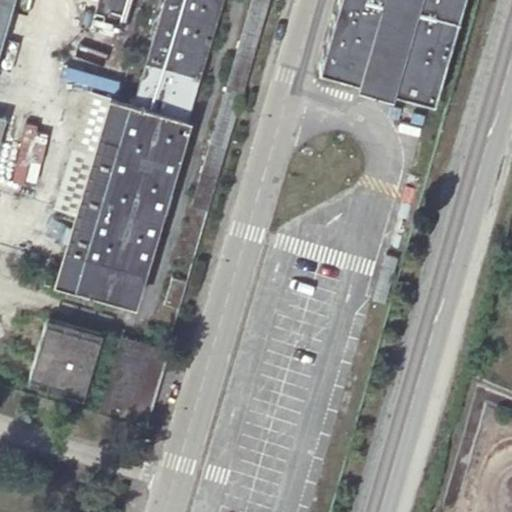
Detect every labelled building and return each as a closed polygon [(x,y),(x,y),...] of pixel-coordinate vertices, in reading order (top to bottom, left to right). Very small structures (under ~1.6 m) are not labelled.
[(214,0),(157,0),(128,97),(110,91),(116,73),(88,67),(48,205),(68,211),(48,277),(128,301),(185,114),(181,112),(214,0)] [(124,0),(92,0),(86,20),(116,28),(124,0)] [(260,0),(247,0),(188,202),(202,207),(260,0)] [(337,0),(321,57),(359,67),(356,75),(393,85),(395,78),(435,89),(460,0),(337,0)] [(50,144),(16,134),(7,164),(41,174),(50,144)] [(257,275),(277,281),(286,250),(266,244),(257,275)] [(178,281),(166,277),(159,302),(171,305),(178,281)] [(91,336),(40,322),(25,372),(75,388),(91,336)] [(137,344),(115,337),(93,412),(116,418),(137,344)] [(160,350),(147,346),(124,421),(139,425),(160,350)]
